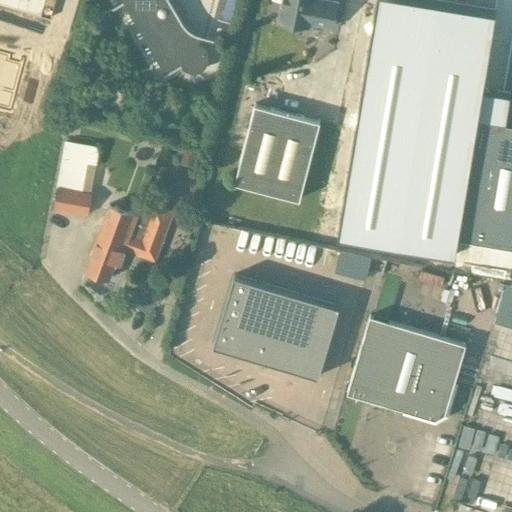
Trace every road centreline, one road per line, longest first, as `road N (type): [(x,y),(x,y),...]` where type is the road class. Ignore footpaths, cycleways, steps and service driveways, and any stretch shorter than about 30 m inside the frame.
road 1 (unclassified): [(358,511),(283,472),(272,431),(151,365),(72,295)]
road 2 (tertiary): [(158,511),(57,441),(0,387)]
